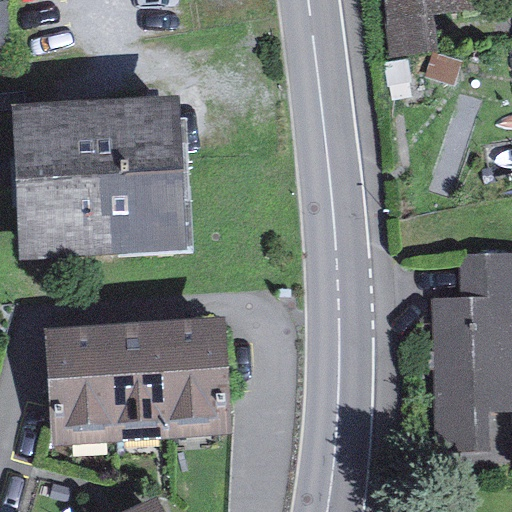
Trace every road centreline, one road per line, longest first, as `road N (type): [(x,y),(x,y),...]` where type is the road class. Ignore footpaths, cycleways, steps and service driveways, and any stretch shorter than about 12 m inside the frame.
road 1 (residential): [(0,446),(29,337),(43,320),(249,305),(278,332),(260,511)]
road 2 (primary): [(308,0),(338,319),(326,511)]
